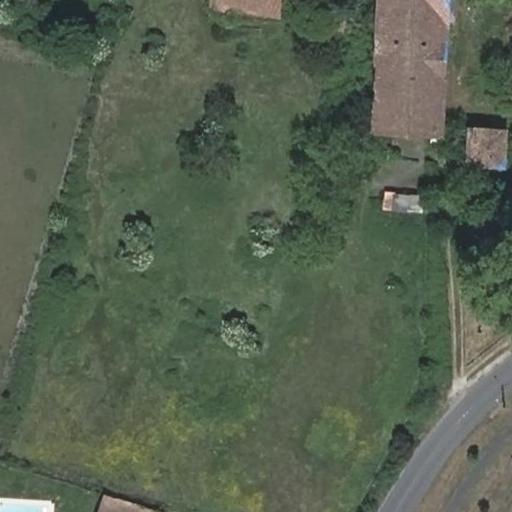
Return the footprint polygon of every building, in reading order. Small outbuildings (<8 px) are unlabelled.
[(216,0),(216,8),(279,14),(280,0),(216,0)] [(440,126),(444,0),(383,0),(378,124),(440,126)] [(350,32),(350,10),(326,10),(326,32),(350,32)] [(506,164),(507,164),(507,127),(472,126),(471,161),(506,164)] [(160,511),(111,496),(106,511),(111,511),(160,511)]
